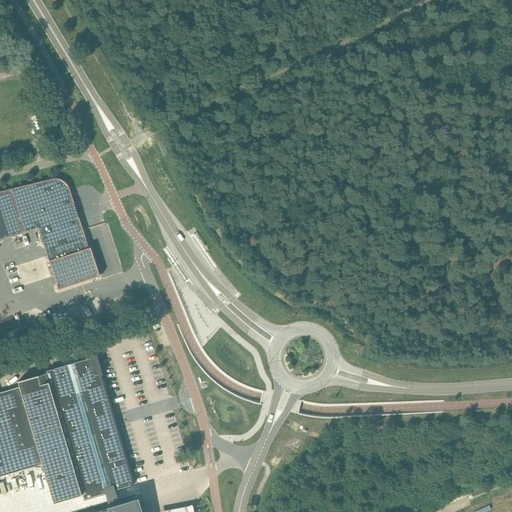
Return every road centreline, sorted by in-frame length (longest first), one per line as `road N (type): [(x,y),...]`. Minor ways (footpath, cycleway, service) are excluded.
road 1 (unclassified): [(256,460),(205,434),(148,280),(147,251),(93,152)]
road 2 (unclassified): [(126,142),(434,0)]
road 3 (secondary): [(511,384),(383,385)]
road 4 (secondary): [(93,99),(157,207)]
